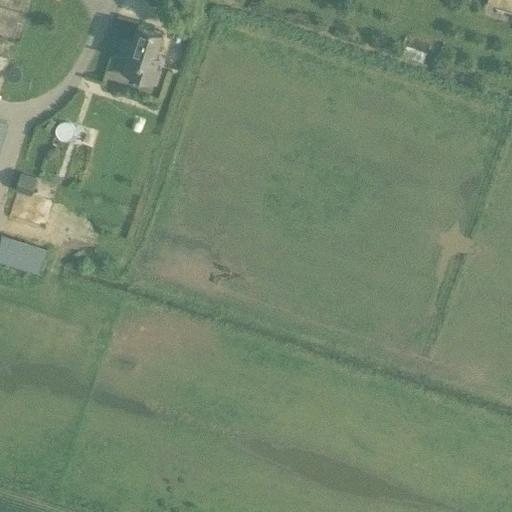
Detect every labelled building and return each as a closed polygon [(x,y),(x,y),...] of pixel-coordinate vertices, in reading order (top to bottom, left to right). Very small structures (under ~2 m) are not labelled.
[(511,0),(488,0),(488,3),(511,10),(511,0)] [(179,16),(174,30),(183,33),(188,19),(179,16)] [(138,23),(132,42),(122,39),(117,56),(126,58),(121,75),(150,84),(151,83),(156,85),(162,68),(156,66),(160,54),(156,53),(163,31),(138,23)] [(23,178),(18,193),(33,198),(38,183),(23,178)] [(0,259),(39,272),(48,246),(3,231),(0,239),(0,259)]
